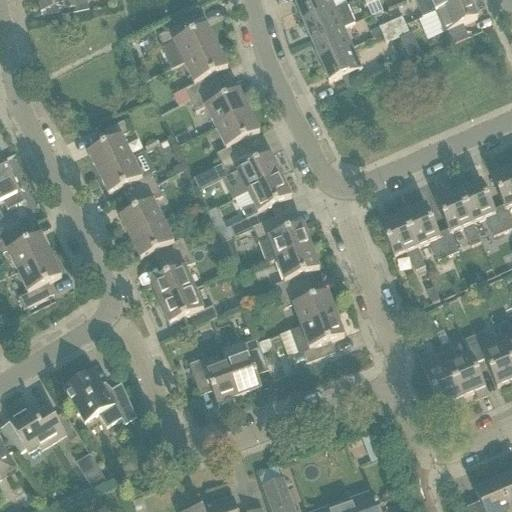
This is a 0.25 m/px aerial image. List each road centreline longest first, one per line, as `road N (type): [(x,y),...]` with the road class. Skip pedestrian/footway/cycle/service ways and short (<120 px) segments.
road 1 (residential): [(390,383),(204,451),(177,442),(130,336),(111,315)]
road 2 (residential): [(111,315),(18,100)]
road 3 (residential): [(252,0),(260,42),(326,179),(339,189)]
road 4 (residential): [(339,189),(396,359),(390,383)]
road 5 (residential): [(339,189),(511,121)]
road 6 (residential): [(511,427),(453,452),(425,453),(390,383)]
road 7 (residential): [(0,385),(111,315)]
